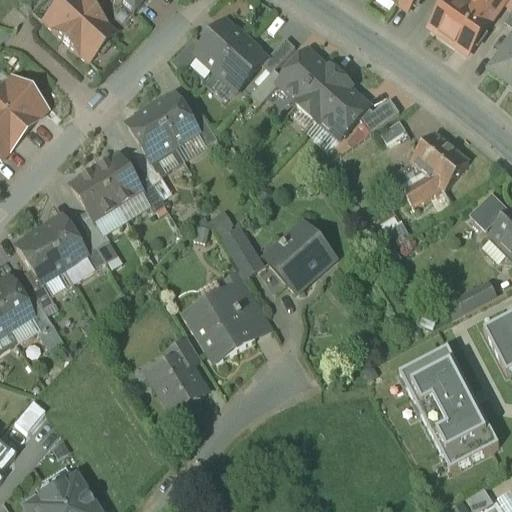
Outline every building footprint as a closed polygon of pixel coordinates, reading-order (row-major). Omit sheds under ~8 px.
[(80,9),(70,0),(68,0),(61,8),(62,9),(52,19),(52,18),(43,28),(52,36),(52,37),(62,46),(63,45),(69,51),(68,52),(78,61),(79,60),(88,69),(96,60),(96,59),(105,49),(106,50),(114,40),(104,31),(104,30),(81,8),(80,9)] [(107,0),(120,12),(121,11),(132,21),(151,0),(107,0)] [(384,0),(398,10),(399,8),(408,15),(418,0),(384,0)] [(509,0),(478,0),(469,13),(490,27),(509,0)] [(469,13),(454,1),(431,33),(468,59),(491,28),(490,27),(469,13)] [(204,52),(196,61),(197,61),(217,80),(247,47),(226,28),(204,52)] [(511,41),(489,74),(511,89),(511,41)] [(195,44),(172,69),(182,78),(197,61),(196,61),(204,52),(195,44)] [(286,44),(267,65),(268,66),(263,72),(271,79),(275,75),(275,76),(296,53),(286,44)] [(247,47),(217,80),(238,99),(263,72),(268,66),(267,65),(247,47)] [(284,84),(278,89),(279,90),(299,108),(297,110),(331,73),(328,75),(308,57),(284,84)] [(331,73),(297,110),(317,129),(351,92),(331,73)] [(271,79),(250,102),(260,111),(279,90),(278,89),(284,84),(275,76),(275,75),(271,79)] [(2,92),(0,94),(0,165),(45,116),(11,85),(4,93),(2,92)] [(351,92),(317,129),(318,129),(320,127),(340,146),(360,124),(369,114),(370,113),(350,95),(352,92),(351,92)] [(175,100),(151,115),(175,153),(198,138),(199,138),(190,123),(175,100)] [(391,105),(373,117),(369,114),(360,124),(370,139),(400,118),(391,105)] [(151,115),(128,130),(142,153),(151,168),(152,167),(175,153),(151,115)] [(218,146),(200,117),(190,123),(199,138),(198,138),(207,153),(218,146)] [(400,127),(381,139),(387,149),(406,136),(400,127)] [(427,183),(411,192),(409,189),(410,188),(402,175),(394,180),(414,214),(442,195),(445,197),(469,168),(435,140),(411,169),(427,183)] [(151,168),(142,153),(131,160),(148,186),(153,192),(163,185),(152,167),(151,168)] [(138,192),(120,162),(96,177),(119,214),(142,200),(143,200),(138,192)] [(119,214),(96,177),(72,192),(91,222),(95,229),(98,228),(119,214)] [(148,186),(138,192),(143,200),(142,200),(154,220),(166,213),(153,192),(148,186)] [(511,219),(491,240),(511,261),(511,219)] [(98,228),(95,229),(91,222),(80,228),(88,240),(88,241),(98,255),(110,247),(98,228)] [(78,247),(64,224),(40,239),(63,276),(86,262),(87,261),(78,247)] [(305,230),(285,248),(281,244),(277,246),(284,254),(268,268),(295,298),(335,263),(305,230)] [(63,276),(40,239),(16,253),(30,276),(39,291),(40,290),(63,276)] [(98,255),(88,241),(88,240),(78,247),(87,261),(86,262),(95,276),(106,269),(98,255)] [(250,247),(229,260),(245,285),(266,272),(250,247)] [(39,291),(30,276),(20,283),(31,302),(39,311),(49,304),(40,290),(39,291)] [(22,307),(8,285),(0,289),(0,325),(7,337),(30,323),(31,322),(22,307)] [(241,287),(188,320),(217,368),(270,335),(241,287)] [(489,288),(457,304),(460,310),(465,319),(496,303),(489,288)] [(52,333),(39,311),(31,302),(22,307),(31,322),(30,323),(41,340),(52,333)] [(460,310),(448,316),(453,326),(465,319),(460,310)] [(511,321),(483,337),(506,380),(511,376),(511,321)] [(188,344),(175,352),(181,362),(182,362),(190,373),(201,366),(188,344)] [(448,355),(399,380),(450,477),(499,452),(473,403),(448,355)] [(190,373),(182,362),(181,362),(151,381),(175,419),(206,399),(190,373)] [(33,473),(16,458),(9,467),(26,482),(33,473)] [(90,511),(72,483),(25,511),(90,511)]
